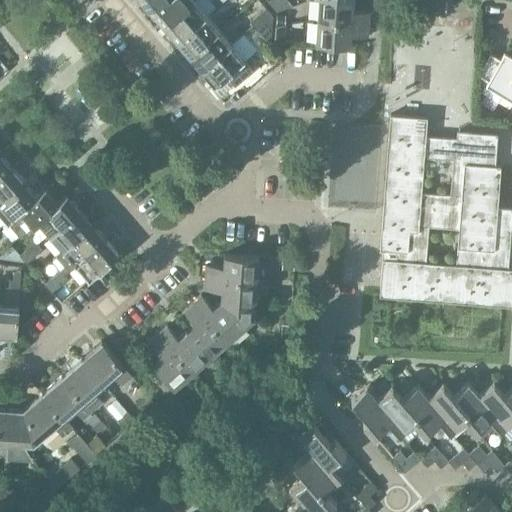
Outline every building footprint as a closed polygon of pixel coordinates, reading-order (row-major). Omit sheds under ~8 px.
[(141,0),(151,12),(164,0),(141,0)] [(164,0),(151,12),(164,26),(194,0),(164,0)] [(194,0),(164,26),(176,41),(207,14),(194,0)] [(318,0),(317,19),(369,23),(370,10),(353,9),(353,0),(318,0)] [(266,7),(258,14),(265,22),(271,17),(273,15),(266,7)] [(176,41),(189,55),(220,29),(207,14),(176,41)] [(265,22),(258,14),(250,20),(258,29),(265,22)] [(265,22),(258,29),(267,39),(270,36),(272,35),(273,15),(271,17),(265,22)] [(277,15),(277,23),(285,23),(285,16),(277,15)] [(369,23),(317,19),(316,43),(350,45),(351,34),(368,35),(369,23)] [(189,55),(201,70),(232,43),(220,29),(189,55)] [(232,43),(201,70),(214,85),(226,75),(235,85),(253,70),(244,59),(245,58),(232,43)] [(490,54),(478,73),(485,78),(484,79),(487,81),(481,91),(498,101),(504,92),(511,96),(511,58),(504,53),(500,60),(490,54)] [(391,114),(382,227),(380,252),(383,252),(380,288),(380,294),(511,304),(511,267),(508,268),(511,209),(511,207),(497,207),(500,165),(495,165),(497,133),(483,133),(483,132),(478,131),(478,132),(457,130),(457,137),(425,135),(427,117),(403,115),(391,114)] [(0,152),(0,176),(12,166),(0,152)] [(0,176),(0,201),(25,180),(12,166),(0,176)] [(0,201),(0,214),(6,222),(46,187),(37,194),(25,180),(0,201)] [(46,187),(6,222),(7,222),(16,214),(20,219),(11,227),(19,236),(28,228),(68,194),(67,193),(58,201),(46,187)] [(37,221),(50,235),(80,208),(68,194),(28,228),(37,221)] [(50,235),(62,249),(93,222),(80,208),(50,235)] [(63,267),(61,269),(64,273),(75,264),(106,237),(93,222),(62,249),(54,257),(63,267)] [(106,237),(75,264),(87,278),(88,279),(119,252),(106,237)] [(35,240),(28,247),(35,255),(43,248),(35,240)] [(10,244),(2,251),(8,259),(16,251),(10,244)] [(35,255),(28,247),(20,254),(26,261),(27,262),(35,255)] [(206,263),(205,276),(257,280),(259,256),(224,253),(223,265),(206,263)] [(282,260),(281,272),(294,272),(294,271),(294,261),(282,260)] [(64,273),(61,269),(53,276),(60,284),(68,277),(64,273)] [(13,273),(13,281),(21,282),(22,274),(13,273)] [(53,276),(45,283),(52,291),(60,284),(53,276)] [(221,289),(221,300),(255,303),(257,280),(205,276),(204,288),(221,289)] [(0,303),(0,334),(17,336),(21,282),(13,281),(10,281),(10,288),(6,288),(5,304),(0,303)] [(202,293),(193,301),(227,340),(254,316),(255,303),(221,300),(214,306),(202,293)] [(195,322),(187,330),(210,356),(227,340),(193,301),(183,309),(195,322)] [(167,324),(158,332),(192,371),(210,356),(187,330),(178,337),(167,324)] [(281,326),(280,339),(289,340),(290,327),(281,326)] [(192,371),(158,332),(149,340),(160,353),(151,361),(174,387),(192,371)] [(101,340),(81,357),(102,381),(111,372),(122,384),(133,375),(101,340)] [(81,357),(62,374),(93,410),(103,401),(97,394),(106,386),(102,381),(81,357)] [(62,374),(42,391),(63,415),(67,419),(76,412),(83,419),(93,410),(62,374)] [(479,394),(478,394),(495,413),(490,418),(495,423),(501,430),(511,420),(511,402),(504,393),(504,392),(494,380),(479,394)] [(428,396),(444,415),(439,420),(440,420),(450,432),(465,419),(470,414),(453,395),(443,382),(428,396)] [(453,395),(470,414),(465,419),(480,436),(495,423),(490,418),(495,413),(478,394),(479,394),(468,382),(453,395)] [(403,397),(402,397),(419,416),(414,421),(425,433),(440,420),(439,420),(444,415),(428,396),(418,384),(403,397)] [(377,398),(394,418),(389,422),(399,434),(414,421),(419,416),(402,397),(403,397),(392,385),(377,398)] [(367,386),(351,400),(368,418),(363,422),(374,435),(389,422),(394,418),(377,398),(367,386)] [(42,391),(23,408),(21,440),(33,440),(38,436),(46,445),(60,432),(63,436),(74,427),(67,419),(63,415),(42,391)] [(146,393),(135,402),(143,411),(146,409),(154,402),(146,393)] [(240,394),(225,407),(235,419),(250,406),(240,394)] [(260,396),(251,404),(260,414),(268,407),(269,406),(260,396)] [(0,406),(0,454),(7,455),(8,439),(21,440),(23,408),(0,406)] [(128,410),(118,419),(125,427),(135,418),(128,410)] [(224,414),(221,419),(227,423),(230,418),(224,414)] [(298,438),(308,450),(325,469),(331,465),(346,452),(335,439),(330,443),(314,424),(298,438)] [(72,440),(83,452),(89,446),(79,434),(72,440)] [(99,434),(89,443),(96,452),(106,443),(99,434)] [(435,445),(420,458),(427,466),(434,460),(435,460),(440,467),(448,460),(435,445)] [(293,463),(304,474),(321,494),(326,490),(341,477),(331,465),(325,469),(308,450),(293,463)] [(399,450),(393,456),(391,457),(405,472),(420,457),(414,451),(407,458),(399,450)] [(470,455),(463,462),(469,469),(476,462),(470,455)] [(70,456),(56,468),(65,478),(79,466),(70,456)] [(498,458),(491,465),(497,471),(504,465),(498,458)] [(289,488),(299,499),(310,511),(324,511),(336,502),(326,490),(321,494),(304,474),(289,488)] [(370,480),(363,487),(370,495),(370,494),(377,488),(370,480)] [(0,506),(12,508),(14,488),(0,486),(0,506)] [(499,511),(500,511),(484,493),(463,511),(499,511)] [(17,499),(16,508),(58,511),(55,502),(17,499)] [(284,511),(310,511),(299,499),(284,511)]
